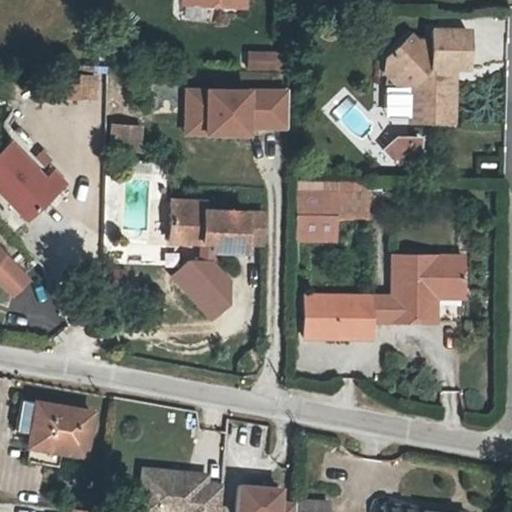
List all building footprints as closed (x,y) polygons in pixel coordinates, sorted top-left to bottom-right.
[(425,33),(425,40),(416,40),(409,33),(404,28),(380,51),(406,78),(405,114),(448,115),(449,73),(442,73),(442,60),(449,60),(462,60),(463,23),(425,22),(425,33)] [(246,70),(283,71),(284,52),(246,51),(246,70)] [(380,77),(406,78),(380,51),(380,77)] [(245,118),(285,119),(286,83),(184,80),(184,104),(204,105),(203,124),(245,125),(245,118)] [(204,105),(184,104),(183,124),(203,124),(204,105)] [(138,119),(110,117),(108,139),(136,141),(138,119)] [(415,151),(415,132),(405,131),(405,136),(394,136),(389,131),(378,142),(387,150),(415,151)] [(10,132),(0,141),(0,184),(23,210),(59,177),(46,162),(41,166),(10,132)] [(334,187),(335,176),(320,175),(320,187),(334,187)] [(334,187),(361,188),(361,177),(335,176),(334,187)] [(334,209),(334,187),(320,187),(300,186),(299,208),(303,208),(324,209),(334,209)] [(334,187),(334,209),(360,210),(361,188),(334,187)] [(230,246),(231,206),(199,204),(199,196),(164,193),(163,234),(204,237),(204,244),(230,246)] [(231,206),(230,246),(237,246),(237,238),(256,239),(258,208),(231,206)] [(324,209),(303,208),(302,232),(323,233),(324,209)] [(204,237),(163,234),(162,242),(204,244),(204,237)] [(24,269),(0,242),(0,273),(9,283),(24,269)] [(389,315),(423,317),(425,293),(432,294),(458,295),(460,259),(391,256),(390,292),(389,315)] [(331,331),(332,290),(303,289),(302,330),(331,331)] [(332,290),(331,331),(366,333),(366,314),(367,291),(332,290)] [(389,315),(390,292),(367,291),(366,314),(389,315)] [(425,293),(423,317),(431,317),(432,294),(425,293)] [(26,426),(26,435),(52,440),(78,444),(85,402),(16,390),(10,424),(26,426)] [(52,440),(26,435),(23,450),(49,455),(52,440)] [(186,465),(186,457),(140,454),(137,501),(179,503),(199,505),(199,511),(214,511),(216,511),(219,468),(203,467),(186,465)] [(203,458),(186,457),(186,465),(203,467),(203,458)] [(294,504),(296,486),(278,485),(279,471),(239,468),(236,504),(276,506),(275,511),(293,511),(294,504)] [(297,474),(294,504),(324,507),(327,476),(297,474)] [(378,511),(461,511),(464,489),(382,481),(378,511)] [(100,511),(102,496),(70,494),(68,511),(100,511)]
